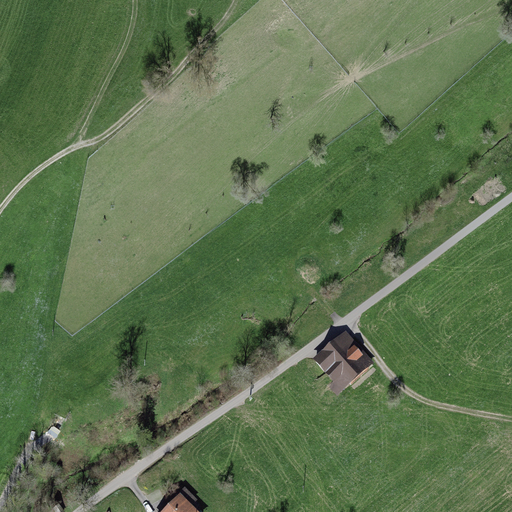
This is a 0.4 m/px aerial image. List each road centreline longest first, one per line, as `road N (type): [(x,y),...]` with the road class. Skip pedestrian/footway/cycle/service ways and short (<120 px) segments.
road 1 (unclassified): [(511,195),(83,511)]
road 2 (track): [(237,0),(158,90),(102,137),(80,145)]
road 3 (track): [(347,320),(411,394),(511,419)]
road 4 (track): [(80,145),(132,45),(133,0)]
